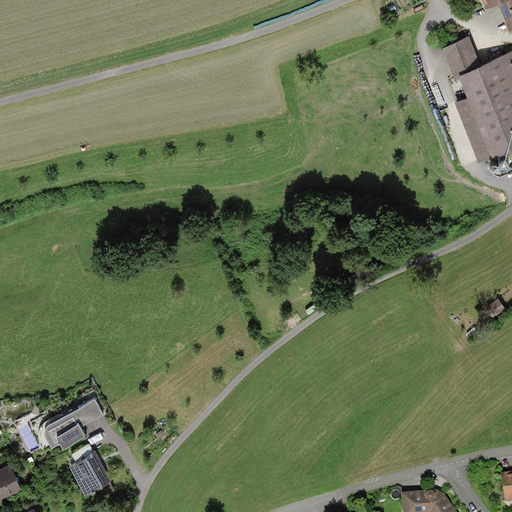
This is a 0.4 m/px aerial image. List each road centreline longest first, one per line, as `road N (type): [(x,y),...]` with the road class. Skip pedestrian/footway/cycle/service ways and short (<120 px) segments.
road 1 (track): [(350,0),(238,41),(0,105)]
road 2 (residential): [(308,505),(448,466)]
